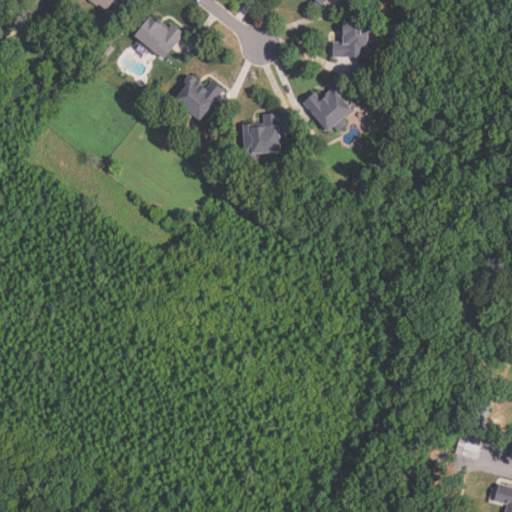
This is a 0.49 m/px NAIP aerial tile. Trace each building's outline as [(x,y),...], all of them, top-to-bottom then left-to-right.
[(117,0),(88,0),(108,13),(117,0)] [(173,27),(170,31),(151,17),(136,39),(166,60),(184,35),(173,27)] [(381,20),(381,32),(372,32),(373,57),(336,58),(336,44),(346,44),(345,21),(381,20)] [(227,89),(204,120),(197,115),(190,124),(182,117),(188,108),(178,100),(190,84),(187,82),(193,74),(205,82),(203,84),(208,88),(215,80),(227,89)] [(356,110),(331,132),(305,102),(317,92),(323,100),(328,95),(327,94),(331,91),(332,93),(341,85),(348,93),(344,97),(356,110)] [(282,113),(285,150),(259,153),(260,162),(249,163),(246,123),(253,123),(254,127),(267,126),(266,114),(282,113)] [(476,460),(456,454),(462,432),(483,438),(476,460)] [(511,487),(511,511),(507,511),(509,505),(496,501),(500,484),(511,487)]
